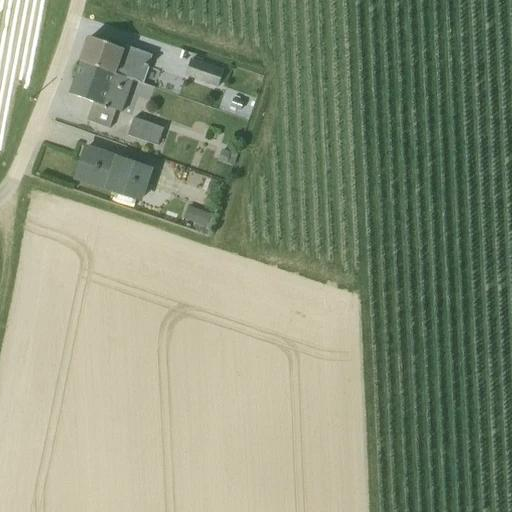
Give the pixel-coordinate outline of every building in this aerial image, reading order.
[(89,39),(80,63),(141,84),(151,57),(122,46),(121,50),(89,39)] [(223,72),(189,60),(184,77),(217,89),(223,72)] [(121,113),(132,82),(80,63),(69,95),(92,103),(85,122),(108,130),(115,112),(121,113)] [(127,137),(156,147),(162,129),(133,119),(127,137)] [(85,149),(75,179),(114,193),(111,202),(133,209),(135,202),(140,204),(151,171),(85,149)] [(221,150),(217,163),(226,165),(231,167),(235,156),(221,150)] [(210,215),(187,207),(182,220),(193,224),(192,228),(203,231),(210,215)]
